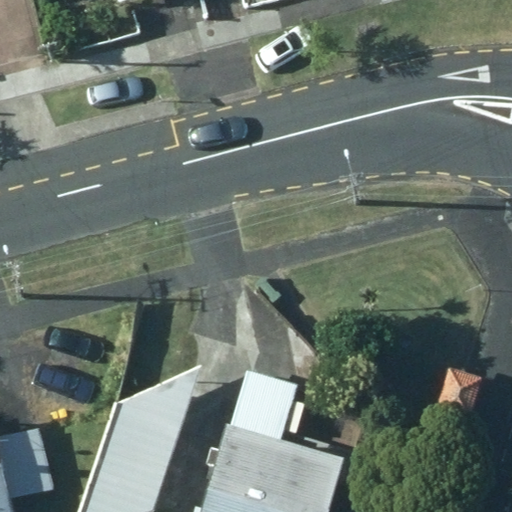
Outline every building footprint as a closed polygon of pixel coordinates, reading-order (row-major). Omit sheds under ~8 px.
[(113,0),(117,12),(164,0),(113,0)] [(481,376),(447,364),(434,409),(469,418),(481,376)] [(196,367),(116,398),(77,511),(137,511),(151,508),(196,367)] [(192,511),(319,511),(337,450),(282,434),(297,382),(246,368),(232,418),(220,415),(192,511)] [(40,419),(0,427),(0,462),(9,497),(57,484),(40,419)] [(0,511),(9,511),(0,474),(0,511)]
